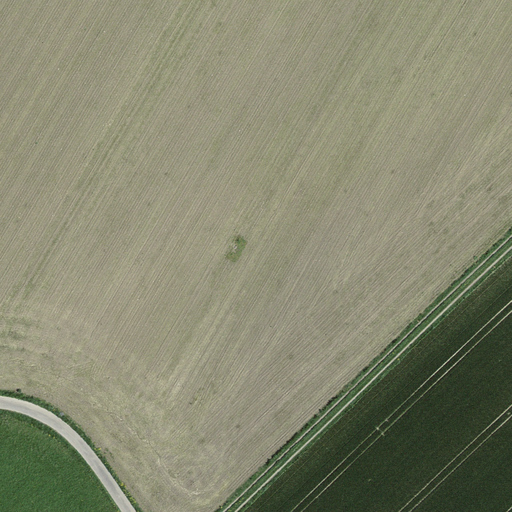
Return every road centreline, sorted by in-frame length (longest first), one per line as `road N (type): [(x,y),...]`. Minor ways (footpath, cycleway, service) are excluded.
road 1 (track): [(223,511),(511,238)]
road 2 (track): [(0,402),(51,418),(128,511)]
